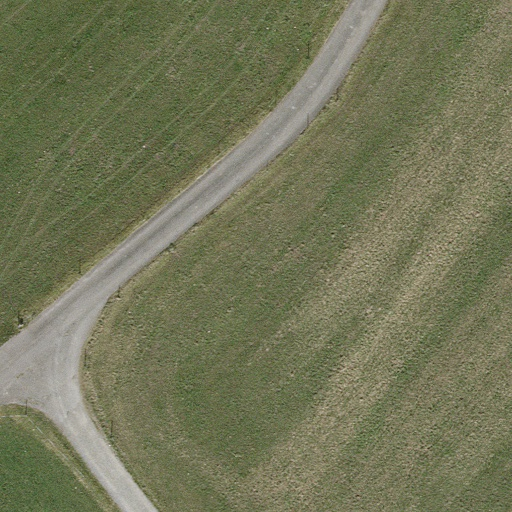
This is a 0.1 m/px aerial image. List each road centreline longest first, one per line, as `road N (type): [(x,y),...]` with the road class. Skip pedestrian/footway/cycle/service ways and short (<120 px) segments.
road 1 (track): [(371,0),(317,90),(267,144),(0,376)]
road 2 (track): [(24,355),(143,511)]
